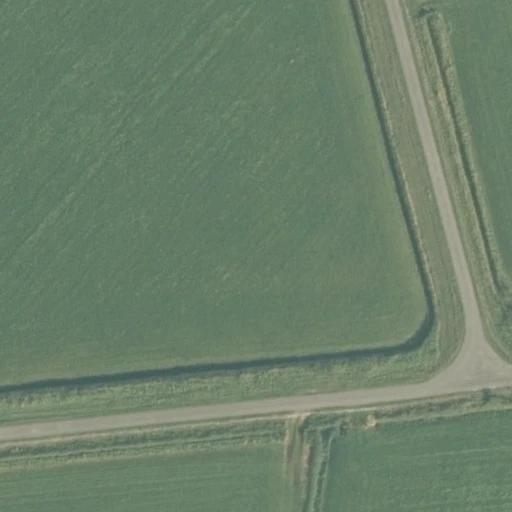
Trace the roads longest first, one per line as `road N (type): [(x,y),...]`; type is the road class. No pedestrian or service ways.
road 1 (unclassified): [(0,435),(484,383)]
road 2 (unclassified): [(484,383),(386,0)]
